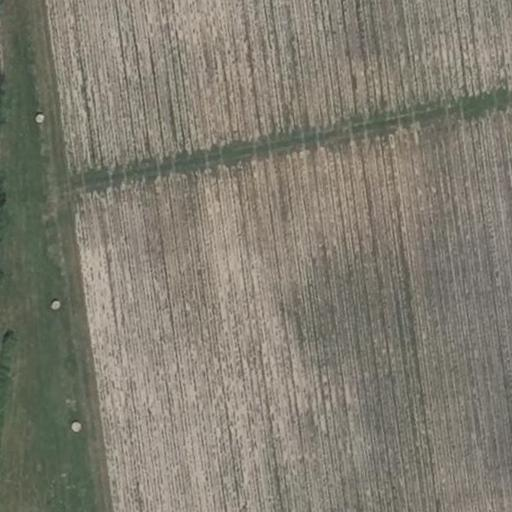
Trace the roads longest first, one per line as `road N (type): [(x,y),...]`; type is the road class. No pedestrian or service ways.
road 1 (track): [(99,511),(30,0)]
road 2 (track): [(59,184),(511,97)]
